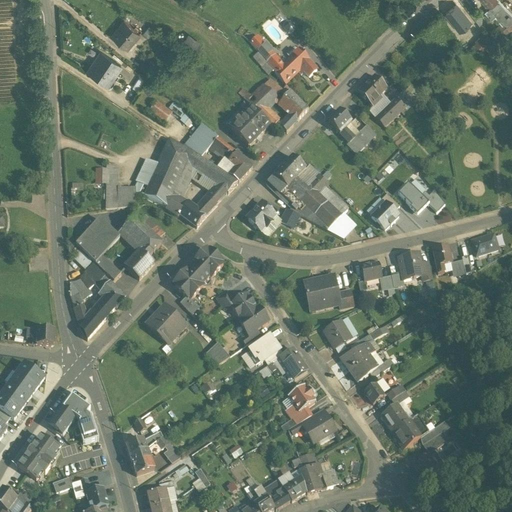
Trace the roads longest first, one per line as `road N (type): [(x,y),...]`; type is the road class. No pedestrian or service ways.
road 1 (tertiary): [(44,0),(60,299),(82,366)]
road 2 (residential): [(249,252),(249,274),(384,472),(383,484),(299,511)]
road 3 (tertiary): [(437,0),(209,230)]
road 4 (residential): [(249,252),(322,260),(511,215)]
road 5 (tertiary): [(209,230),(82,366)]
road 6 (tertiary): [(82,366),(129,511)]
road 7 (track): [(165,0),(237,45),(272,93)]
road 8 (residential): [(82,366),(0,476)]
